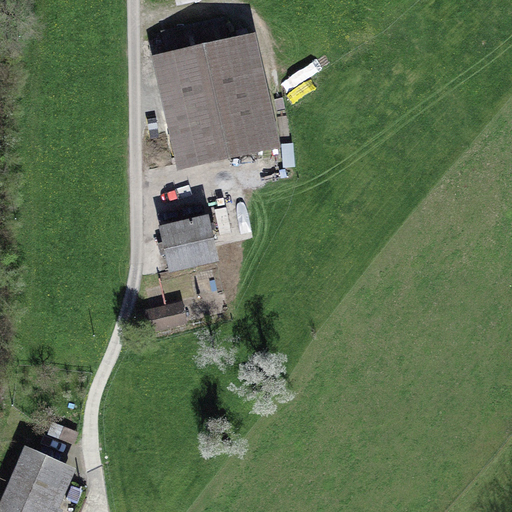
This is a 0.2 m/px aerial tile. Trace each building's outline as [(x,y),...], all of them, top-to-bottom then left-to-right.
[(224,23),(165,37),(194,161),(263,145),(249,86),(239,88),(224,23)] [(218,261),(208,219),(163,230),(173,271),(218,261)] [(186,323),(182,306),(140,315),(144,332),(186,323)] [(61,429),(53,427),(49,436),(58,439),(61,429)] [(63,469),(27,453),(0,511),(51,511),(46,510),(63,469)]
